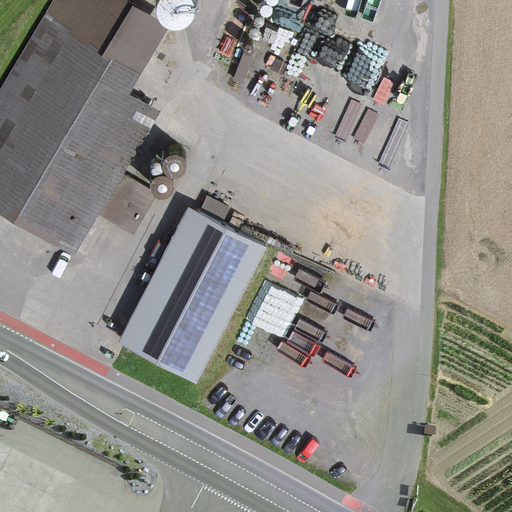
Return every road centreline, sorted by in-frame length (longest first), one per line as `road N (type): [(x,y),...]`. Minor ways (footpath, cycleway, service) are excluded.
road 1 (unclassified): [(441,0),(404,457),(382,511)]
road 2 (secondary): [(306,511),(0,345)]
road 3 (unknown): [(199,115),(174,60),(181,0)]
